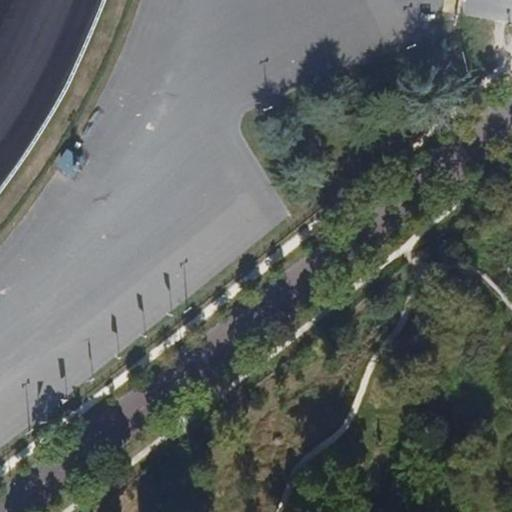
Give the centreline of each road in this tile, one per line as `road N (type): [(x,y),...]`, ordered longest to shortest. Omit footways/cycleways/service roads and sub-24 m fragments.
road 1 (residential): [(3,511),(385,217),(511,105)]
road 2 (unknown): [(0,143),(68,0)]
